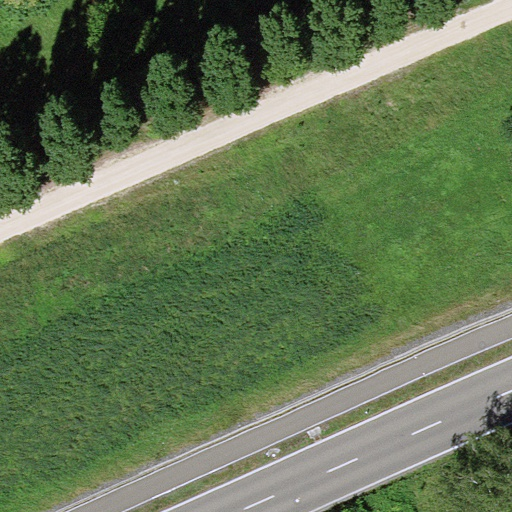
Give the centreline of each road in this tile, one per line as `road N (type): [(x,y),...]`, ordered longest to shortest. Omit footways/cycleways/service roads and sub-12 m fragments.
road 1 (track): [(0,218),(511,0)]
road 2 (tertiary): [(511,396),(243,511)]
